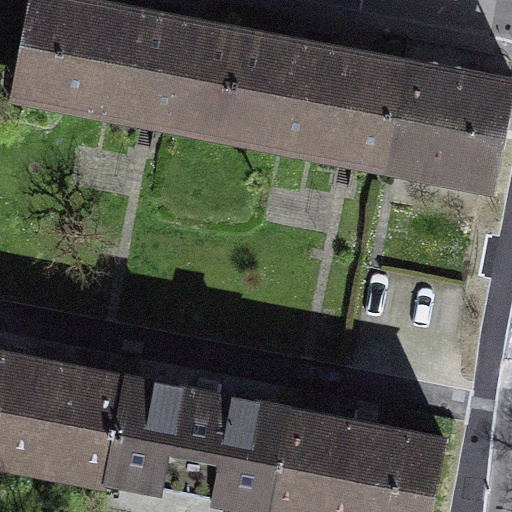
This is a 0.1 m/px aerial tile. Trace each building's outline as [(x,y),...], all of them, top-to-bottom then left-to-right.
[(34,0),(17,86),(221,128),(240,34),(76,0),(34,0)] [(221,128),(385,163),(405,69),(240,34),(221,128)] [(511,104),(511,91),(405,69),(385,163),(495,186),(511,104)] [(121,374),(0,352),(0,457),(104,476),(121,374)] [(288,405),(121,374),(104,476),(270,507),(288,405)] [(426,511),(441,433),(288,405),(270,507),(299,511),(426,511)]
